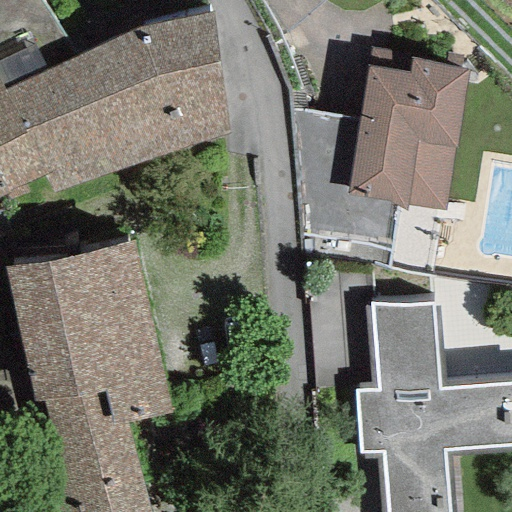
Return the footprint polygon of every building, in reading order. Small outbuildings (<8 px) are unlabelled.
[(0,0),(0,61),(33,42),(40,54),(67,38),(43,0),(0,0)] [(511,0),(499,0),(511,8),(511,0)] [(49,72),(4,93),(44,172),(52,194),(228,137),(212,14),(131,32),(49,72)] [(33,42),(0,61),(0,86),(4,93),(49,72),(40,54),(33,42)] [(468,72),(370,46),(345,196),(445,212),(452,148),(457,148),(468,72)] [(0,86),(0,194),(44,172),(4,93),(0,86)] [(133,240),(2,268),(31,403),(43,401),(161,376),(133,240)] [(511,384),(441,389),(436,306),(368,311),(374,387),(355,388),(359,458),(378,456),(381,511),(452,511),(449,452),(511,447),(511,384)] [(170,413),(161,376),(43,401),(48,423),(42,424),(60,511),(146,511),(127,422),(170,413)]
